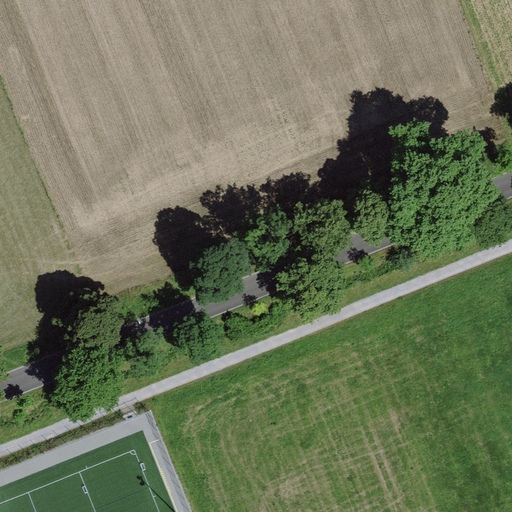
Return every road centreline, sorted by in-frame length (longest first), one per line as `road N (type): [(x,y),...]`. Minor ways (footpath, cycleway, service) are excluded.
road 1 (track): [(0,450),(511,246)]
road 2 (tertiary): [(511,183),(0,387)]
